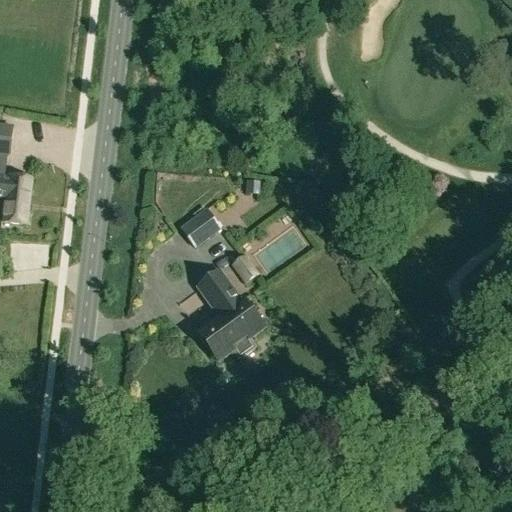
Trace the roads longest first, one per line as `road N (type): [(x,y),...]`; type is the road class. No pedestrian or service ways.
road 1 (tertiary): [(65,511),(122,0)]
road 2 (unclassified): [(277,511),(511,338)]
